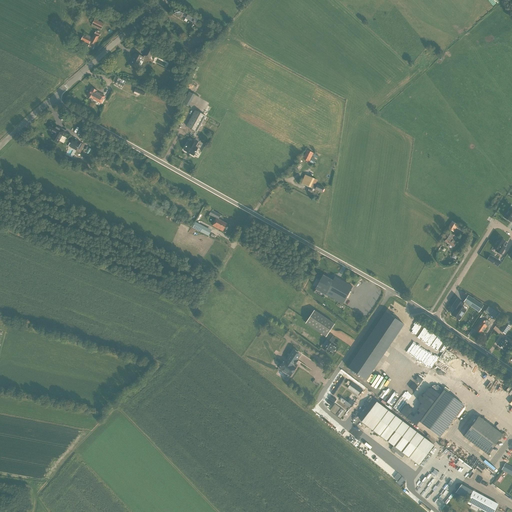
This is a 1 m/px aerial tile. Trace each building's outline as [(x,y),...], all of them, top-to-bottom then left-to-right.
[(176,9),(173,14),(181,19),(184,13),(176,9)] [(196,17),(189,13),(186,18),(193,22),(196,17)] [(95,19),(92,26),(101,30),(104,24),(95,19)] [(83,36),(81,40),(88,44),(87,45),(89,46),(88,47),(93,49),(94,47),(100,36),(101,34),(96,31),(92,38),(86,35),(85,37),(83,36)] [(148,49),(144,56),(150,59),(154,52),(148,49)] [(140,65),(142,61),(143,62),(144,58),(135,54),(130,65),(139,69),(141,66),(140,65)] [(126,82),(118,79),(115,85),(122,89),(126,82)] [(101,103),(105,96),(97,92),(98,91),(92,88),(87,96),(93,100),(93,99),(101,103)] [(184,102),(194,107),(199,96),(189,91),(184,102)] [(206,116),(195,110),(186,126),(197,132),(206,116)] [(55,127),(51,125),(48,130),(52,132),(51,132),(55,134),(52,140),(57,143),(64,132),(55,126),(55,127)] [(76,150),(78,148),(81,143),(72,138),(69,143),(72,145),(70,147),(76,150)] [(193,140),(190,145),(188,143),(184,150),(194,156),(198,149),(195,147),(198,143),(193,140)] [(307,150),(306,152),(303,159),(309,162),(313,153),(307,150)] [(310,188),(310,187),(322,193),(324,188),(315,185),(317,180),(305,175),(301,184),(310,188)] [(218,219),(221,215),(212,210),(209,215),(216,219),(213,225),(220,228),(220,229),(225,232),(228,225),(223,223),(220,221),(220,220),(218,219)] [(174,214),(172,217),(186,224),(188,220),(185,219),(185,218),(177,215),(174,214)] [(448,228),(453,232),(458,225),(452,221),(448,228)] [(193,228),(209,236),(212,231),(196,223),(193,228)] [(450,233),(444,241),(449,244),(448,246),(448,247),(451,249),(452,248),(453,247),(454,247),(456,243),(454,242),(457,237),(450,233)] [(499,238),(493,248),(497,250),(496,252),(501,255),(505,248),(502,246),(505,242),(499,238)] [(487,260),(498,267),(501,262),(490,255),(487,260)] [(315,289),(325,294),(333,281),(323,275),(315,289)] [(325,294),(343,304),(353,287),(335,277),(333,281),(325,294)] [(464,302),(479,313),(484,306),(468,296),(464,302)] [(452,315),(459,320),(465,311),(461,308),(464,304),(457,300),(452,307),(456,309),(452,315)] [(369,304),(365,314),(369,315),(373,306),(369,304)] [(485,312),(493,317),(497,312),(488,307),(485,312)] [(314,311),(306,323),(326,337),(335,324),(314,311)] [(386,312),(364,344),(348,368),(366,381),(404,325),(386,312)] [(481,322),(476,331),(481,334),(486,327),(487,327),(488,327),(490,323),(490,322),(486,320),(485,320),(485,321),(483,320),(481,322)] [(500,331),(505,335),(511,326),(505,323),(500,331)] [(329,341),(329,340),(323,350),(331,355),(337,346),(332,343),(336,338),(332,336),(329,341)] [(505,350),(510,343),(511,340),(507,337),(505,340),(503,338),(498,346),(505,350)] [(298,361),(297,360),(301,355),(294,350),(286,362),(285,361),(279,369),(282,370),(282,372),(286,375),(288,374),(291,376),(296,368),(293,366),(294,365),(295,365),(298,361)] [(457,370),(468,356),(462,352),(452,365),(457,370)] [(409,377),(413,372),(409,369),(407,371),(406,370),(400,378),(403,381),(407,375),(409,377)] [(331,394),(334,395),(345,379),(342,377),(331,394)] [(349,386),(360,393),(362,389),(351,382),(349,386)] [(444,390),(420,422),(440,437),(464,405),(444,390)] [(339,399),(342,401),(341,402),(349,407),(353,402),(349,400),(348,402),(341,397),(339,399)] [(361,422),(419,465),(434,445),(376,402),(361,422)] [(340,408),(335,404),(330,410),(336,415),(340,408)] [(346,412),(341,409),(336,415),(341,419),(346,412)] [(464,437),(488,455),(503,435),(479,417),(464,437)] [(511,467),(505,463),(501,470),(511,476),(511,475),(511,467)] [(438,479),(430,471),(423,477),(431,485),(438,479)] [(497,506),(498,504),(473,491),(468,502),(485,511),(495,511),(496,511),(497,510),(497,509),(497,508),(497,507),(497,506)]
